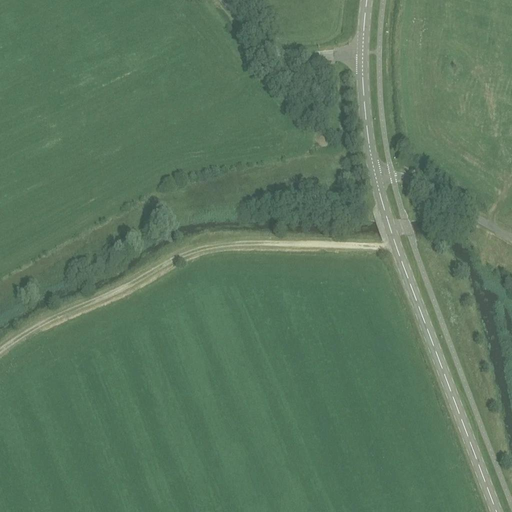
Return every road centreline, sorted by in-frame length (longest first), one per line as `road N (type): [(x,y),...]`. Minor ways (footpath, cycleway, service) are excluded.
road 1 (track): [(0,351),(198,248),(258,240),(395,247)]
road 2 (secondary): [(395,247),(496,511)]
road 3 (unclassified): [(362,53),(284,55),(226,0)]
road 4 (unclassified): [(511,238),(401,176),(375,176)]
road 5 (secondary): [(375,176),(362,53)]
